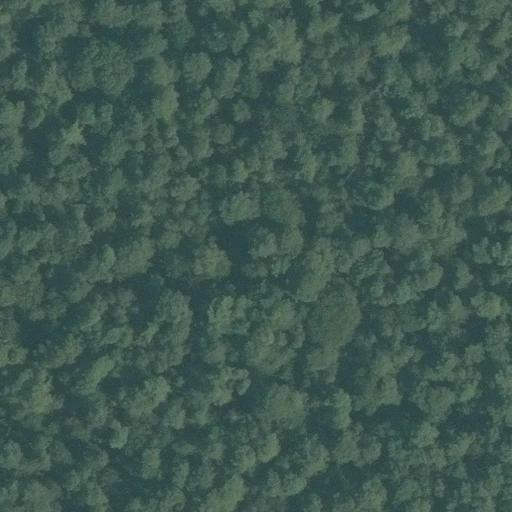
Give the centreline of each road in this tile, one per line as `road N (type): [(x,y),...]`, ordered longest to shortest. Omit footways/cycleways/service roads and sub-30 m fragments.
road 1 (track): [(511,63),(186,243)]
road 2 (track): [(0,345),(186,243)]
